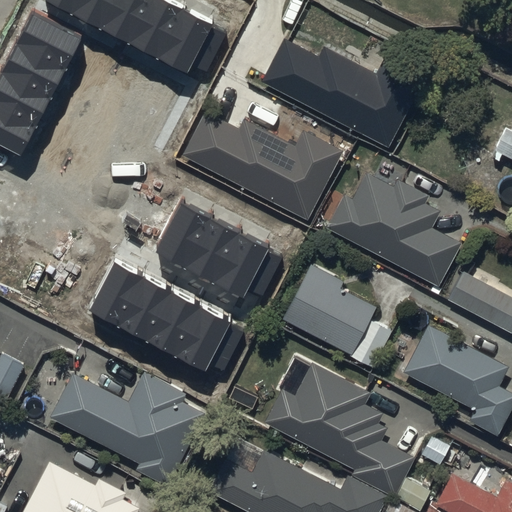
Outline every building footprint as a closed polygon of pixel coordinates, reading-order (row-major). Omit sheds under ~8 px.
[(214,15),(183,0),(60,0),(188,65),(190,61),(203,67),(223,27),(211,21),(214,15)] [(82,33),(34,8),(0,71),(0,138),(21,149),(82,33)] [(286,38),(263,82),(390,150),(431,74),(388,50),(376,72),(325,45),(320,56),(290,40),(286,38)] [(209,112),(185,157),(309,221),(346,152),(305,130),(296,147),(245,120),(241,129),(209,112)] [(511,129),(509,128),(494,157),(502,161),(505,155),(511,158),(511,129)] [(345,195),(328,227),(440,288),(463,244),(434,228),(443,212),(427,204),(430,197),(400,181),(396,188),(368,173),(353,199),(345,195)] [(270,240),(182,195),(156,243),(244,288),(246,284),(261,293),(282,253),(268,246),(270,240)] [(268,201),(253,229),(291,249),(306,222),(268,201)] [(31,215),(7,255),(76,296),(93,267),(71,254),(79,242),(32,214),(31,215)] [(232,313),(116,253),(89,305),(204,365),(207,359),(222,368),(243,328),(228,321),(232,313)] [(343,272),(309,255),(281,309),(350,344),(375,297),(339,279),(343,272)] [(511,331),(511,297),(465,273),(451,299),(511,331)] [(372,358),(390,322),(369,312),(351,348),(372,358)] [(508,355),(426,315),(402,364),(472,398),(466,410),(496,425),(511,393),(511,383),(497,376),(508,355)] [(0,397),(8,401),(26,364),(4,353),(0,360),(0,397)] [(294,386),(280,379),(263,413),(353,460),(351,466),(392,487),(412,449),(379,431),(385,419),(376,415),(381,405),(363,396),(370,384),(311,354),(294,386)] [(130,401),(76,373),(52,418),(141,465),(138,469),(170,487),(208,416),(183,403),(188,394),(146,372),(130,401)] [(226,449),(208,483),(264,511),(333,511),(334,511),(335,511),(374,511),(386,489),(346,468),(339,480),(263,441),(252,462),(226,449)] [(98,485),(51,461),(24,511),(159,511),(160,510),(101,479),(98,485)] [(452,464),(435,495),(467,511),(511,511),(511,473),(504,469),(495,486),(452,464)] [(431,511),(391,491),(379,511),(431,511)]
